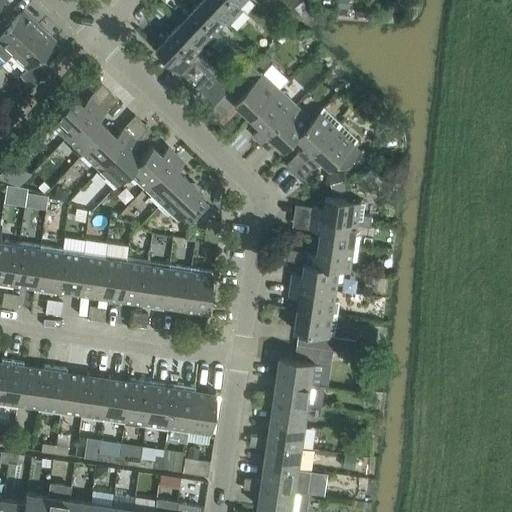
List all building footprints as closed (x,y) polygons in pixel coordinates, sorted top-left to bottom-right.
[(205,0),(201,0),(189,13),(184,8),(175,18),(180,23),(180,22),(203,44),(203,45),(206,47),(220,32),(217,29),(226,20),(227,20),(205,0)] [(244,0),(205,0),(227,20),(226,20),(229,23),(244,8),(240,4),(244,0)] [(0,54),(5,59),(11,53),(39,24),(23,9),(7,25),(0,18),(0,54)] [(180,22),(180,23),(166,37),(161,33),(152,42),(215,103),(230,88),(194,53),(203,45),(203,44),(180,22)] [(55,39),(39,24),(11,53),(26,67),(20,74),(29,82),(46,64),(39,56),(55,39)] [(243,109),(252,117),(276,91),(259,75),(256,78),(247,70),(229,90),(238,98),(235,101),(238,104),(239,109),(243,109)] [(261,141),(297,103),(281,87),(277,92),(276,91),(252,117),(260,125),(253,133),(261,141)] [(66,136),(97,103),(89,95),(82,103),(73,94),(46,123),(55,133),(58,130),(66,136)] [(82,152),(107,126),(99,119),(106,111),(97,103),(66,136),(82,152)] [(313,118),(313,117),(297,103),(261,141),(269,149),(277,141),(285,149),(298,136),(297,136),(312,120),(312,119),(313,118)] [(306,159),(338,126),(321,109),(313,117),(313,118),(312,119),(312,120),(297,136),(298,136),(306,144),(298,152),(306,159)] [(99,168),(131,134),(122,127),(115,134),(107,126),(82,152),(99,168)] [(356,142),(338,126),(306,159),(314,167),(322,159),(332,168),(335,164),(340,168),(350,165),(364,150),(355,142),(356,142)] [(131,134),(99,168),(106,175),(104,177),(114,186),(129,170),(128,170),(140,158),(139,157),(131,150),(139,142),(131,134)] [(145,185),(176,153),(167,145),(160,152),(152,144),(139,157),(140,158),(128,170),(129,170),(145,185)] [(176,153),(145,185),(153,193),(149,196),(158,205),(161,201),(185,177),(176,169),(184,161),(176,153)] [(378,174),(372,166),(362,174),(368,181),(378,174)] [(161,201),(158,205),(167,213),(170,209),(178,217),(181,215),(190,223),(208,204),(199,195),(202,193),(199,190),(198,186),(193,185),(185,177),(161,201)] [(343,179),(330,182),(333,192),(345,188),(343,179)] [(314,206),(312,217),(358,223),(369,225),(371,214),(360,213),(362,200),(327,194),(325,208),(314,206)] [(312,217),(314,206),(295,203),(294,214),(312,217)] [(292,225),(311,228),(312,217),(294,214),(292,225)] [(355,246),(358,223),(312,217),(311,228),(322,230),(320,241),(355,246)] [(62,247),(56,286),(57,286),(78,289),(85,239),(64,235),(62,247)] [(0,284),(12,286),(13,279),(19,241),(0,237),(0,284)] [(85,239),(78,289),(99,292),(105,254),(106,242),(85,239)] [(19,241),(13,279),(34,282),(40,244),(19,241)] [(351,269),(355,246),(320,241),(318,252),(308,251),(306,261),(306,262),(340,267),(351,269)] [(56,286),(62,247),(40,244),(34,282),(34,283),(33,289),(56,292),(57,286),(56,286)] [(306,261),(308,251),(288,248),(287,259),(305,261),(306,261)] [(120,295),(125,263),(126,257),(105,254),(99,292),(120,295)] [(142,299),(141,305),(163,308),(164,302),(163,302),(169,263),(147,260),(147,266),(142,299)] [(336,289),(340,267),(306,262),(306,261),(305,261),(304,273),(293,271),(291,282),(336,289)] [(142,299),(146,266),(125,263),(120,295),(142,299)] [(169,263),(163,302),(164,302),(184,305),(190,266),(169,263)] [(207,308),(212,276),(210,276),(211,269),(190,266),(184,305),(207,308)] [(333,312),(336,289),(291,282),(289,294),(300,296),(298,307),(333,312)] [(1,304),(9,306),(11,292),(3,291),(1,304)] [(18,294),(11,292),(9,306),(16,307),(18,294)] [(52,312),(54,299),(46,297),(44,311),(52,312)] [(62,300),(54,299),(52,312),(60,313),(62,300)] [(95,318),(97,305),(89,304),(87,317),(95,318)] [(104,306),(97,305),(95,318),(102,319),(104,306)] [(330,333),(333,312),(298,307),(296,320),(293,323),(296,325),(295,330),(299,331),(297,343),(333,349),(335,333),(330,333)] [(138,324),(140,311),(132,310),(130,323),(138,324)] [(147,312),(140,311),(138,324),(145,325),(147,312)] [(181,331),(182,318),(175,316),(173,329),(181,331)] [(190,319),(182,318),(181,331),(188,332),(190,319)] [(279,361),(277,377),(312,382),(315,360),(281,354),(281,351),(273,350),(271,360),(279,361)] [(1,364),(0,367),(0,402),(16,405),(17,399),(22,367),(23,360),(2,357),(1,364)] [(39,403),(38,409),(60,412),(60,406),(65,373),(66,374),(67,367),(44,364),(44,370),(39,403)] [(44,370),(22,367),(17,399),(39,403),(44,370)] [(81,415),(87,377),(66,374),(65,373),(60,406),(81,409),(80,415),(81,415)] [(102,418),(108,380),(87,377),(81,415),(102,418)] [(145,424),(152,380),(130,377),(129,383),(123,421),(145,424)] [(309,403),(312,382),(277,377),(275,394),(266,393),(265,402),(273,404),(274,398),(309,403)] [(123,421),(129,383),(108,380),(102,418),(123,421)] [(166,427),(173,383),(152,380),(145,424),(166,427)] [(188,431),(193,392),(194,393),(195,386),(173,383),(166,427),(188,431)] [(258,391),(256,401),(265,402),(266,393),(258,391)] [(216,396),(194,393),(193,392),(188,431),(209,434),(210,428),(211,428),(216,396)] [(306,425),(309,403),(274,398),(273,404),(274,404),(271,420),(306,425)] [(303,446),(306,425),(271,420),(269,437),(260,435),(259,445),(267,446),(267,441),(303,446)] [(0,443),(10,445),(12,436),(0,434),(0,443)] [(259,445),(260,435),(252,434),(250,444),(259,445)] [(25,438),(12,436),(10,445),(24,447),(25,438)] [(54,451),(55,443),(42,441),(41,449),(54,451)] [(300,467),(303,446),(267,441),(267,446),(264,462),(300,467)] [(68,444),(55,443),(54,451),(67,453),(68,444)] [(96,457),(98,449),(85,447),(83,455),(96,457)] [(0,459),(8,461),(10,451),(0,449),(0,459)] [(111,451),(98,449),(96,457),(110,459),(111,451)] [(17,462),(18,452),(10,451),(8,461),(17,462)] [(119,452),(118,461),(126,462),(139,464),(140,455),(127,453),(119,452)] [(140,455),(139,464),(153,466),(160,467),(162,454),(154,453),(154,457),(140,455)] [(206,474),(209,459),(184,455),(183,462),(182,470),(206,474)] [(182,470),(183,462),(170,460),(169,469),(182,470)] [(311,469),(300,467),(264,462),(262,479),(254,478),(253,488),(260,489),(261,484),(309,491),(311,469)] [(253,488),(254,478),(245,476),(243,486),(253,488)] [(47,494),(44,511),(66,511),(69,497),(70,487),(49,483),(47,494)] [(294,511),(305,511),(309,491),(261,484),(260,489),(258,507),(294,511)] [(44,511),(47,494),(25,491),(23,500),(24,500),(22,511),(44,511)] [(22,511),(24,500),(23,500),(3,497),(0,511),(22,511)] [(88,511),(90,500),(69,497),(66,511),(88,511)] [(109,511),(111,503),(90,500),(88,511),(109,511)] [(198,511),(199,504),(177,501),(174,511),(198,511)] [(131,511),(133,506),(111,503),(109,511),(131,511)]
